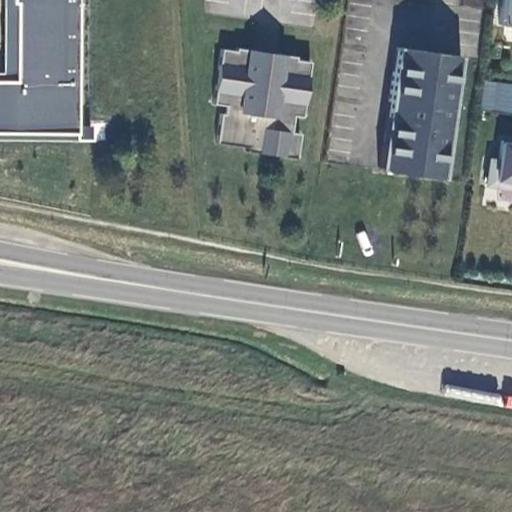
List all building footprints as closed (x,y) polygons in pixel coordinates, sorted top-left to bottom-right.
[(4,0),(5,83),(0,82),(0,141),(82,142),(82,0),(4,0)] [(511,0),(500,0),(497,25),(511,27),(511,0)] [(396,47),(378,169),(443,178),(460,56),(396,47)] [(246,152),(295,159),(299,134),(290,133),(292,116),(301,117),(309,63),(294,60),(295,58),(275,55),(274,59),(254,56),(255,52),(235,49),(234,52),(220,50),(212,105),(224,107),(223,115),(220,114),(215,144),(246,148),(246,152)] [(511,112),(511,83),(484,81),(481,110),(511,112)] [(511,142),(500,141),(497,161),(488,159),(485,184),(511,187),(511,142)]
